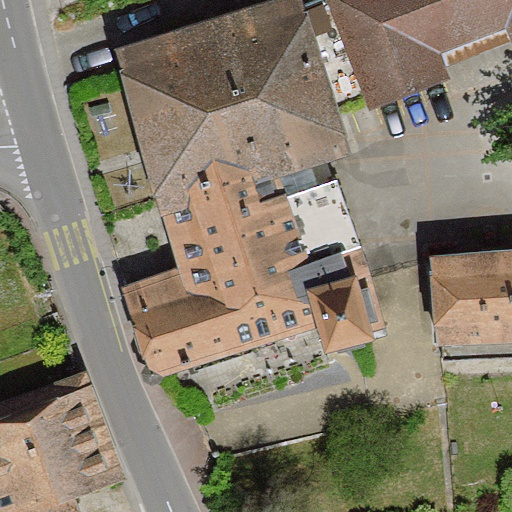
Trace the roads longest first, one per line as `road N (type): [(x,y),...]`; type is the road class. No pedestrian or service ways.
road 1 (tertiary): [(60,180),(175,511)]
road 2 (tertiary): [(0,1),(60,180)]
